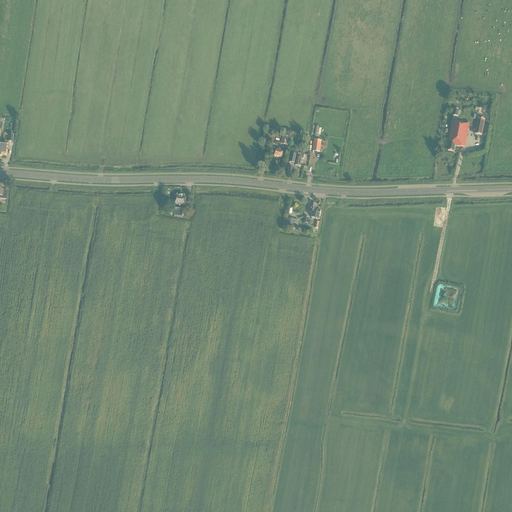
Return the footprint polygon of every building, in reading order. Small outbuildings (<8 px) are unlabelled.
[(485,120),(477,119),(475,134),(482,136),(485,120)] [(452,120),(452,122),(447,146),(448,146),(448,151),(454,152),(455,146),(461,147),(461,146),(465,147),(469,125),(464,124),(464,122),(452,120)] [(291,137),(283,135),(282,144),(286,145),(287,145),(289,145),(291,137)] [(322,141),(314,140),(312,151),(320,152),(322,141)] [(0,156),(2,156),(2,155),(7,156),(7,149),(8,148),(8,146),(8,144),(0,143),(0,156)] [(275,150),(274,156),(282,158),(283,151),(283,147),(281,147),(280,149),(275,148),(275,150)] [(292,154),(291,154),(289,163),(296,164),(295,166),(301,167),(302,159),(303,157),(297,155),(297,153),(292,152),(292,154)] [(186,197),(176,196),(175,205),(178,205),(178,207),(176,206),(175,211),(175,213),(182,214),(182,212),(183,207),(181,207),(181,206),(185,206),(186,197)] [(317,205),(311,204),(309,213),(312,214),(311,218),(319,219),(319,216),(320,216),(321,211),(316,210),(317,205)] [(298,220),(288,218),(287,226),(292,227),(293,224),(297,225),(298,220)]
